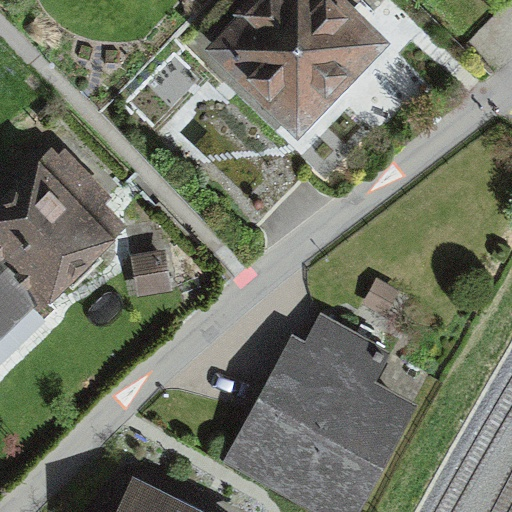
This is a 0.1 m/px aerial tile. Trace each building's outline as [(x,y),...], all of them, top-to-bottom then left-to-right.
[(250,12),(220,44),(292,113),(333,71),(337,75),(373,37),(334,0),(255,0),(247,9),(250,12)] [(161,57),(178,74),(191,61),(174,43),(161,57)] [(63,153),(0,213),(0,291),(19,272),(35,289),(34,294),(59,270),(72,284),(100,257),(87,243),(108,222),(81,194),(92,183),(63,153)] [(244,453),(351,511),(405,410),(363,388),(383,351),(331,322),(311,359),(298,352),(244,453)] [(182,511),(135,488),(122,511),(182,511)]
